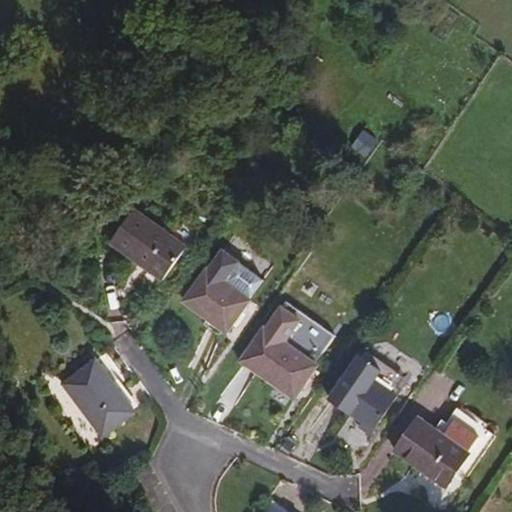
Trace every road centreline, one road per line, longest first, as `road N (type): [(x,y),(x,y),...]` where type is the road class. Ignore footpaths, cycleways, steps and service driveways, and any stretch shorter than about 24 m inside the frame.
road 1 (residential): [(197,448),(230,439),(341,487)]
road 2 (residential): [(121,336),(197,448)]
